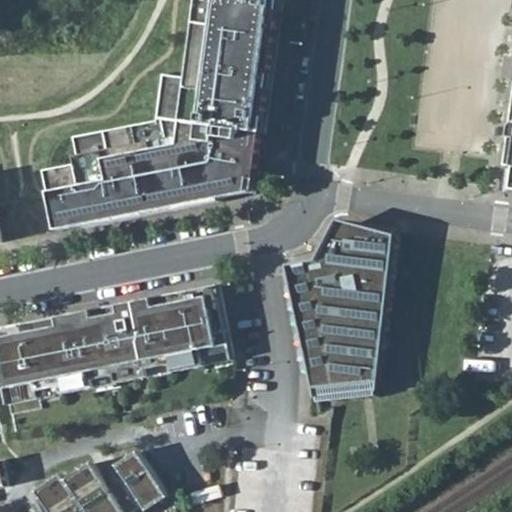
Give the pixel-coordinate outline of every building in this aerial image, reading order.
[(80,165),(50,171),(55,195),(62,231),(225,198),(224,194),(252,190),(257,155),(242,154),(245,130),(266,133),(284,0),(209,0),(209,1),(203,0),(195,64),(201,65),(193,123),(187,122),(184,145),(156,150),(154,142),(78,157),(80,165)] [(257,155),(252,190),(259,190),(266,133),(245,130),(242,154),(257,155)] [(327,264),(295,270),(318,388),(384,376),(393,295),(401,237),(345,223),(327,264)] [(0,339),(0,349),(13,415),(43,408),(41,399),(39,391),(64,386),(65,393),(97,387),(95,380),(117,376),(119,383),(150,377),(149,370),(174,365),(175,372),(206,366),(204,350),(233,345),(221,286),(189,292),(190,301),(158,307),(156,299),(129,304),(123,309),(123,313),(97,318),(95,311),(61,318),(63,327),(0,339)] [(190,301),(189,292),(156,299),(158,307),(190,301)] [(129,304),(95,311),(97,318),(123,313),(123,309),(129,304)] [(0,339),(63,327),(61,318),(0,330),(0,339)] [(204,350),(206,366),(208,365),(236,359),(233,345),(204,350)] [(149,370),(150,377),(175,372),(174,365),(149,370)] [(95,380),(97,387),(119,383),(117,376),(95,380)] [(39,391),(41,399),(65,393),(64,386),(39,391)] [(118,470),(147,511),(169,497),(140,455),(118,470)] [(0,492),(9,491),(2,463),(0,463),(0,492)] [(68,484),(64,479),(39,496),(49,511),(137,511),(139,511),(120,483),(109,490),(93,467),(68,484)]
